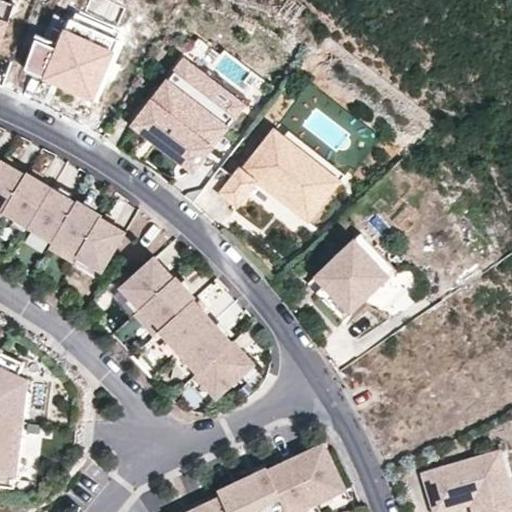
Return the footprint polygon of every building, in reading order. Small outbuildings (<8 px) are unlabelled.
[(59,49),(39,40),(26,69),(94,100),(121,40),(72,18),(59,49)] [(193,170),(244,105),(185,59),(161,90),(171,98),(163,108),(153,100),(140,118),(164,136),(158,143),(193,170)] [(312,81),(299,95),(331,122),(343,108),(312,81)] [(163,108),(171,98),(161,90),(153,100),(163,108)] [(164,136),(140,118),(134,124),(158,143),(164,136)] [(331,193),(307,175),(320,159),(288,133),(278,125),(246,165),(244,164),(221,192),(238,206),(261,178),(269,167),(277,173),(269,183),(311,217),(331,193)] [(325,152),(292,127),(288,133),(320,159),(325,152)] [(348,171),(325,152),(320,159),(307,175),(331,193),(348,171)] [(0,163),(0,213),(3,216),(5,213),(54,243),(55,241),(80,256),(79,258),(103,273),(127,234),(102,219),(104,217),(79,202),(78,204),(28,174),(27,177),(2,162),(1,164),(0,163)] [(269,183),(277,173),(269,167),(261,178),(269,183)] [(392,277),(356,240),(351,245),(386,282),(392,277)] [(80,256),(55,241),(54,243),(50,250),(75,264),(79,258),(80,256)] [(386,282),(351,245),(341,254),(321,273),(329,282),(325,286),(352,314),(386,282)] [(175,280),(156,259),(122,288),(142,311),(144,309),(162,330),(161,332),(198,374),(196,377),(216,400),(254,366),(234,343),(232,344),(195,301),(196,300),(177,278),(175,280)] [(329,282),(321,273),(317,277),(325,286),(329,282)] [(325,286),(318,293),(345,322),(352,314),(325,286)] [(162,330),(144,309),(142,311),(136,316),(155,337),(161,332),(162,330)] [(17,475),(31,378),(20,373),(0,364),(0,357),(3,351),(5,348),(0,345),(0,472),(15,475),(17,475)] [(3,351),(0,358),(0,364),(20,373),(25,362),(3,351)] [(285,511),(288,511),(299,511),(347,489),(325,442),(315,448),(316,451),(311,453),(310,450),(284,462),(285,466),(281,468),(279,465),(270,469),(268,467),(256,473),(257,476),(252,479),(251,475),(237,482),(239,485),(234,487),(233,484),(220,490),(223,496),(213,500),(214,504),(210,506),(208,503),(188,511),(285,511)] [(511,511),(511,483),(500,448),(423,473),(435,511),(441,511),(463,505),(458,489),(467,485),(473,502),(482,499),(486,511),(511,511)] [(0,485),(13,487),(15,475),(0,472),(0,485)] [(458,489),(463,505),(473,502),(467,485),(458,489)] [(486,511),(482,499),(473,502),(475,511),(486,511)]
